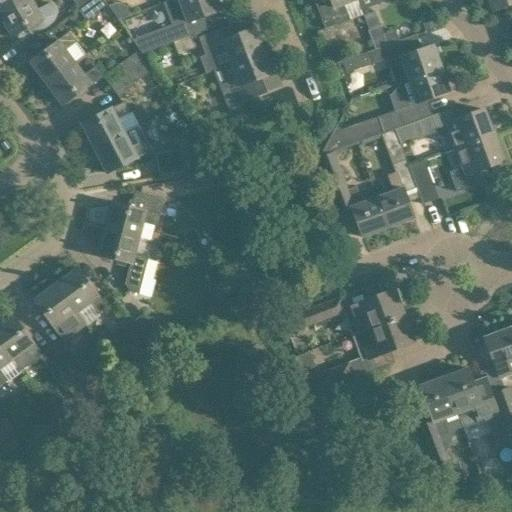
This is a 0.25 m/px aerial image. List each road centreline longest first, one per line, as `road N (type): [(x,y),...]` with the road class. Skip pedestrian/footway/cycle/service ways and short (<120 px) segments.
road 1 (residential): [(353,274),(406,261),(422,298),(511,265)]
road 2 (residential): [(0,283),(52,246),(67,218),(32,163)]
